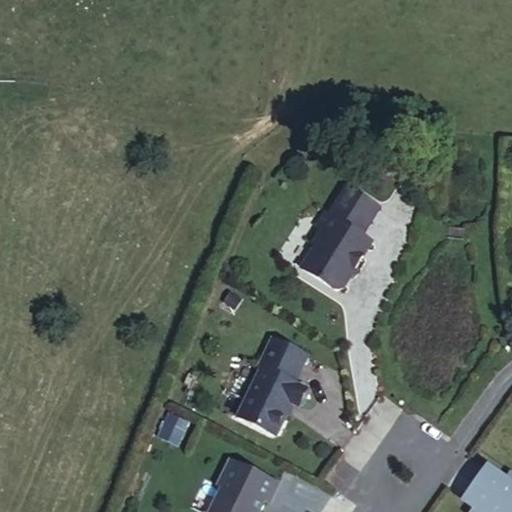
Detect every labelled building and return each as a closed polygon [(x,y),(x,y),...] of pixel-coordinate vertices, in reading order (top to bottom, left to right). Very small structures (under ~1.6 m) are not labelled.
[(376,218),(344,197),(327,225),(322,222),(313,236),(319,239),(310,253),(313,255),(298,278),(331,299),(339,298),(359,266),(356,263),(360,256),(364,258),(368,252),(358,245),(376,218)] [(356,263),(359,266),(364,258),(360,256),(356,263)] [(304,356),(270,339),(256,367),(258,368),(234,416),(268,433),(274,431),(288,403),(291,404),(295,406),(303,389),(291,383),(304,356)] [(160,434),(177,441),(186,419),(168,412),(160,434)] [(279,485),(237,463),(224,487),(228,490),(216,511),(259,511),(265,501),(270,503),(279,485)] [(469,495),(477,501),(470,511),(471,511),(511,511),(511,485),(509,490),(504,486),(485,473),(469,495)]
